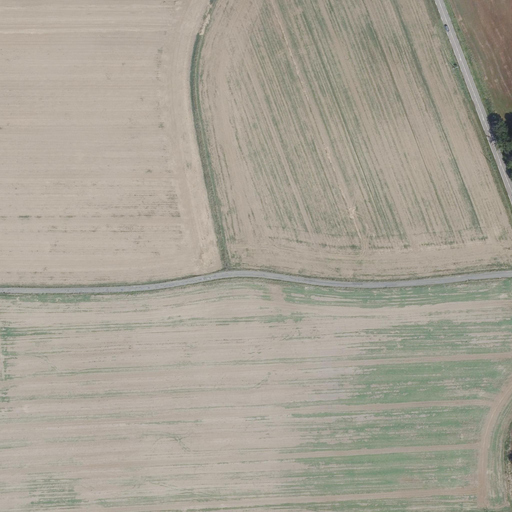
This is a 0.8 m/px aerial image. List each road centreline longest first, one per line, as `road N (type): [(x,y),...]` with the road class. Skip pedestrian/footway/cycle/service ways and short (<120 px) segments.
road 1 (unclassified): [(511,274),(369,285),(244,273),(102,290),(0,290)]
road 2 (primary): [(511,192),(438,0)]
